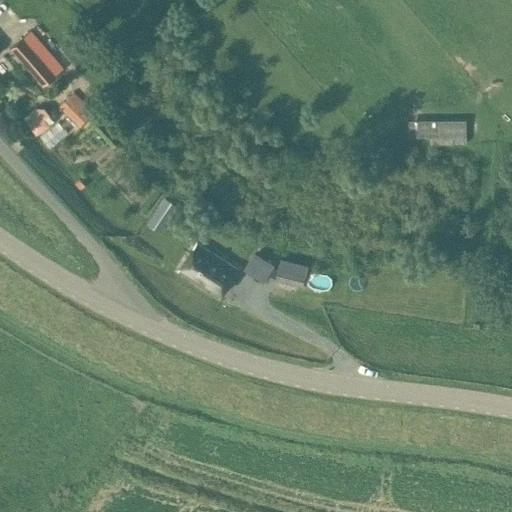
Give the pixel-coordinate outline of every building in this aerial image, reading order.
[(64,67),(31,29),(10,47),(44,85),(64,67)] [(95,110),(75,90),(60,105),(80,125),(95,110)] [(39,113),(27,124),(38,135),(50,125),(39,113)] [(440,119),(440,136),(430,136),(430,142),(466,142),(466,119),(440,119)] [(40,138),(48,148),(67,132),(59,123),(40,138)] [(75,183),(80,189),(85,185),(80,179),(75,183)] [(160,230),(179,206),(166,196),(147,220),(160,230)] [(237,267),(196,241),(177,272),(218,297),(237,267)] [(267,281),(275,263),(251,252),(243,270),(267,281)] [(275,280),(302,286),(307,266),(280,259),(275,280)]
